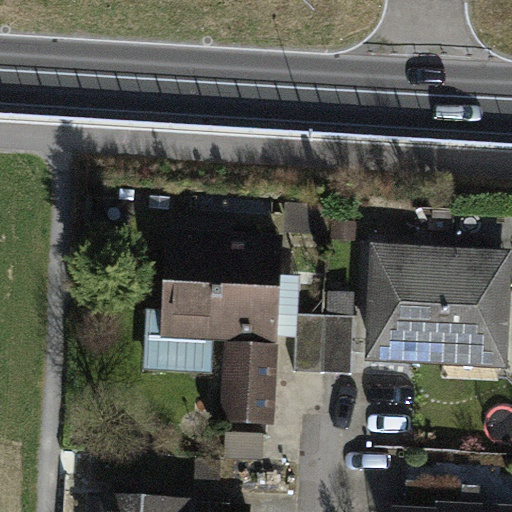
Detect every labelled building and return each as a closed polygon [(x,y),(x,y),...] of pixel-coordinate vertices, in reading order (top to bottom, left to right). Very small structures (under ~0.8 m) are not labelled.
[(316,239),(317,211),(297,210),(295,238),(316,239)] [(279,242),(168,236),(165,316),(202,318),(201,333),(275,337),(276,315),(296,316),(297,316),(297,314),(299,275),(277,274),(279,242)] [(504,257),(379,251),(375,354),(499,359),(504,257)] [(326,315),(297,314),(297,316),(296,316),(294,371),(323,373),(326,315)] [(354,317),(326,315),(323,373),(352,374),(354,317)] [(271,421),(273,349),(229,348),(226,420),(271,421)] [(231,434),(230,458),(255,459),(256,435),(231,434)] [(195,459),(194,477),(220,479),(221,460),(195,459)] [(482,511),(483,488),(463,487),(463,482),(407,480),(405,508),(393,508),(393,511),(482,511)] [(185,506),(97,501),(96,511),(246,511),(247,507),(185,504),(185,506)]
